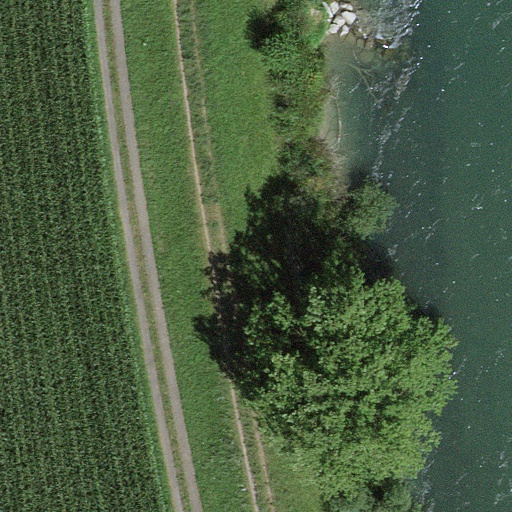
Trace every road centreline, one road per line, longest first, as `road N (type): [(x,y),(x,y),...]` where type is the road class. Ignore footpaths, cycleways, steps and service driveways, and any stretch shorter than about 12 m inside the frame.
road 1 (track): [(110,0),(122,194),(186,511)]
road 2 (track): [(206,0),(226,278),(272,511)]
